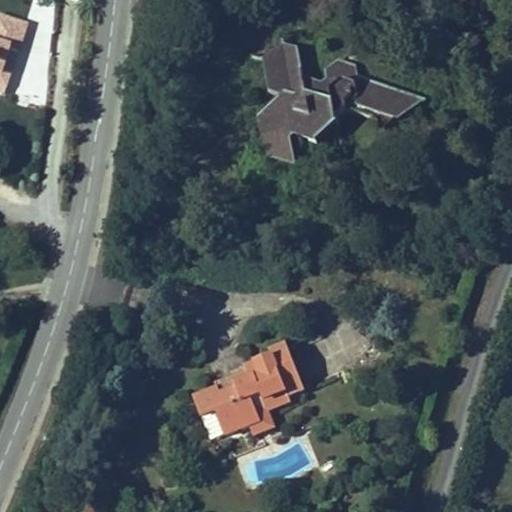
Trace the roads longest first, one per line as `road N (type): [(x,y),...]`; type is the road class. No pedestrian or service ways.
road 1 (tertiary): [(0,475),(66,289),(115,0)]
road 2 (residential): [(511,253),(431,511)]
